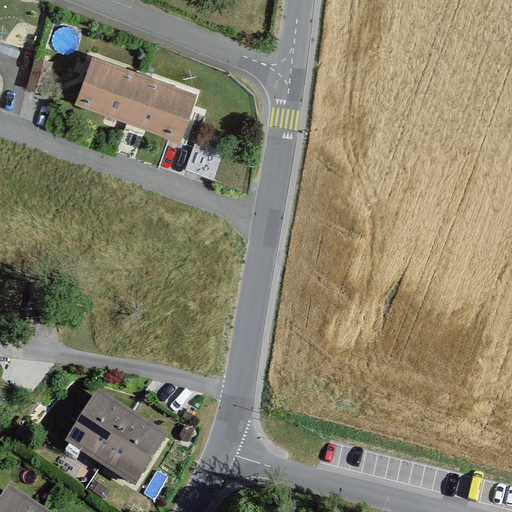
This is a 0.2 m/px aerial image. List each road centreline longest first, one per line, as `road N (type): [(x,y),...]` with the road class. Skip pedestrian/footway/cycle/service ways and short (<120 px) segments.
road 1 (residential): [(196,511),(228,453),(245,397),(265,223)]
road 2 (residential): [(265,223),(0,126)]
road 3 (residential): [(289,76),(99,0)]
road 4 (residential): [(265,223),(289,76)]
